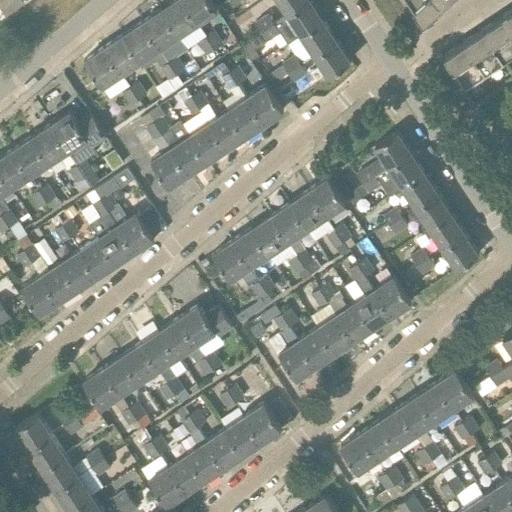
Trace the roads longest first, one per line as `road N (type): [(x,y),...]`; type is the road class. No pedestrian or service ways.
road 1 (residential): [(0,395),(389,60)]
road 2 (residential): [(214,511),(511,254)]
road 3 (residential): [(511,246),(389,60)]
road 4 (residential): [(10,82),(110,0)]
